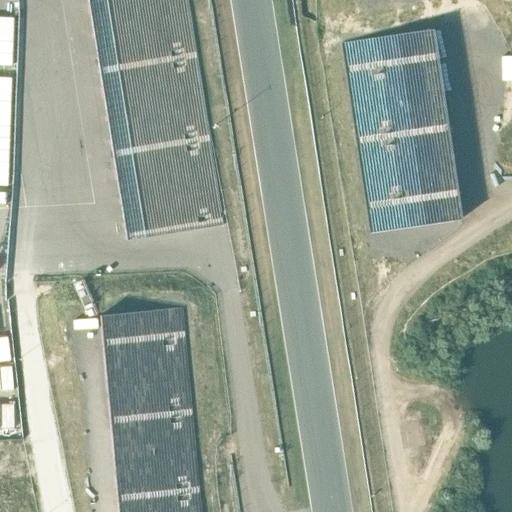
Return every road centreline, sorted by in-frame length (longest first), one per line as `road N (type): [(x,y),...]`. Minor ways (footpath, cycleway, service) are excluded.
road 1 (track): [(404,511),(377,357),(385,313),(424,266),(511,205)]
road 2 (track): [(414,511),(448,407),(426,392),(383,394)]
